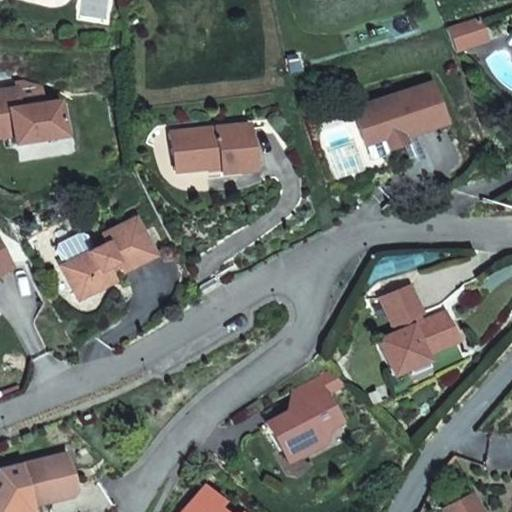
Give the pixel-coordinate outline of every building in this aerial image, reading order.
[(457,40),(459,45),(483,37),(476,15),(458,22),(464,38),(457,40)] [(446,26),(452,47),(459,45),(457,40),(464,38),(458,22),(446,26)] [(44,64),(39,80),(58,86),(63,71),(44,64)] [(0,87),(0,121),(7,121),(9,133),(10,142),(63,133),(58,97),(42,100),(39,84),(22,80),(14,81),(14,85),(0,87)] [(404,143),(402,137),(400,130),(410,127),(412,133),(445,122),(433,84),(353,110),(366,143),(383,137),(387,149),(404,143)] [(7,121),(0,121),(0,134),(9,133),(7,121)] [(169,131),(171,153),(184,151),(186,167),(218,163),(219,170),(253,166),(249,122),(169,131)] [(400,130),(402,137),(412,133),(410,127),(400,130)] [(383,137),(366,143),(371,158),(386,153),(387,149),(383,137)] [(184,151),(171,153),(174,169),(186,167),(184,151)] [(108,267),(116,262),(120,270),(154,254),(135,216),(103,233),(107,242),(94,248),(63,264),(60,266),(77,300),(113,280),(113,276),(108,267)] [(56,251),(63,264),(94,248),(87,235),(81,232),(59,244),(56,251)] [(0,270),(9,266),(0,247),(0,270)] [(404,285),(375,297),(389,331),(372,339),(383,368),(387,374),(403,367),(421,359),(418,353),(450,339),(438,311),(415,321),(412,313),(415,312),(404,285)] [(421,359),(403,367),(406,373),(424,366),(421,359)] [(290,389),(285,408),(297,402),(298,404),(320,392),(321,393),(340,383),(325,370),(290,389)] [(284,412),(262,423),(277,451),(293,442),(298,452),(318,442),(322,427),(335,420),(321,393),(320,392),(298,404),(297,402),(285,408),(284,412)] [(293,442),(277,451),(282,461),(298,452),(293,442)] [(62,454),(0,469),(0,511),(18,511),(22,506),(66,495),(71,488),(62,454)] [(221,511),(215,506),(219,500),(202,485),(177,511),(221,511)] [(482,511),(472,492),(442,509),(443,511),(482,511)]
